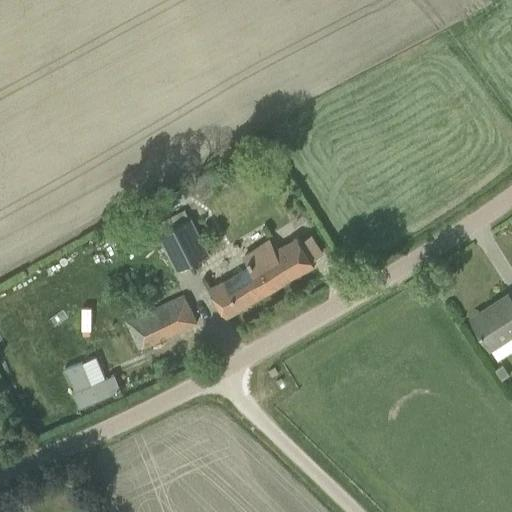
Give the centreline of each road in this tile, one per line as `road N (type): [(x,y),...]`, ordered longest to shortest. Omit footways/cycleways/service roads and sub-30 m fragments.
road 1 (unclassified): [(216,377),(382,283),(511,196)]
road 2 (unclassified): [(0,474),(216,377)]
road 3 (unclassified): [(356,511),(216,377)]
